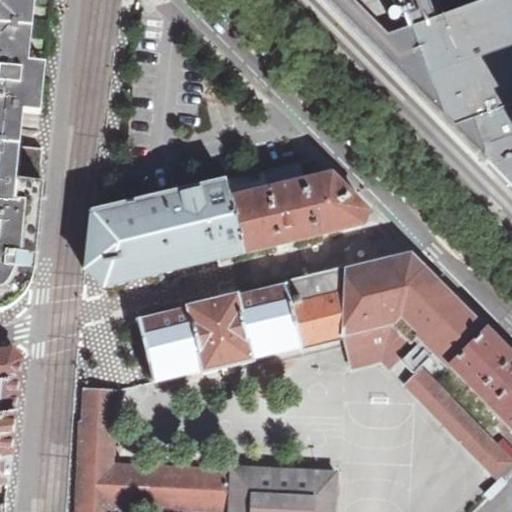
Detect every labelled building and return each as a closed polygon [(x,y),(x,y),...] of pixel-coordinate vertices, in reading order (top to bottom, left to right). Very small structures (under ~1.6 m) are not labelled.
[(0,0),(0,144),(21,147),(22,136),(24,113),(41,115),(43,92),(45,80),(42,80),(44,68),(46,68),(46,66),(35,65),(36,53),(47,54),(47,46),(48,37),(32,35),(33,24),(50,25),(51,9),(41,8),(42,2),(41,0),(0,0)] [(511,0),(315,0),(337,24),(486,172),(511,197),(511,126),(510,120),(511,119),(511,0)] [(0,308),(11,306),(30,286),(33,264),(41,175),(44,149),(21,147),(0,144),(0,308)] [(242,255),(363,226),(368,212),(332,176),(305,183),(300,163),(226,181),(242,255)] [(184,269),(242,255),(226,181),(99,211),(92,213),(89,247),(86,271),(92,276),(105,288),(184,269)] [(451,367),(487,332),(411,256),(138,321),(153,384),(154,384),(203,373),(203,375),(255,363),(254,360),(345,338),(392,326),(408,342),(412,347),(422,338),(427,343),(451,367)] [(408,342),(392,326),(345,338),(351,365),(384,357),(393,366),(404,355),(412,347),(408,342)] [(451,367),(511,429),(511,357),(487,332),(451,367)] [(0,415),(17,412),(19,391),(22,360),(17,356),(12,351),(0,353),(0,415)] [(408,388),(480,462),(496,446),(426,372),(408,388)] [(82,444),(113,446),(116,392),(87,391),(85,422),(83,422),(82,444)] [(0,461),(12,459),(17,412),(0,415),(0,461)] [(110,511),(110,505),(231,511),(230,511),(334,511),(337,474),(285,472),(233,470),(233,472),(112,466),(113,446),(82,444),(78,511),(110,511)] [(480,462),(499,480),(511,467),(511,461),(496,446),(480,462)] [(0,485),(9,484),(12,459),(0,461),(0,485)]
